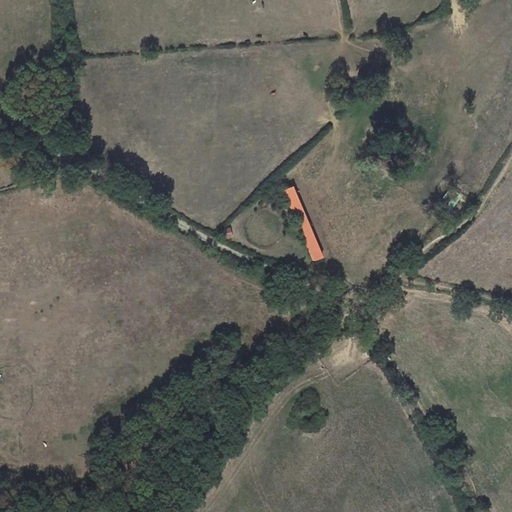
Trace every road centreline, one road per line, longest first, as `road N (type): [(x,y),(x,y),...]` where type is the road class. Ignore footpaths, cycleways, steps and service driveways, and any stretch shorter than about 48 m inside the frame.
road 1 (track): [(0,108),(206,242),(354,309)]
road 2 (track): [(154,511),(256,383),(354,309)]
road 3 (track): [(396,278),(470,218),(511,161)]
